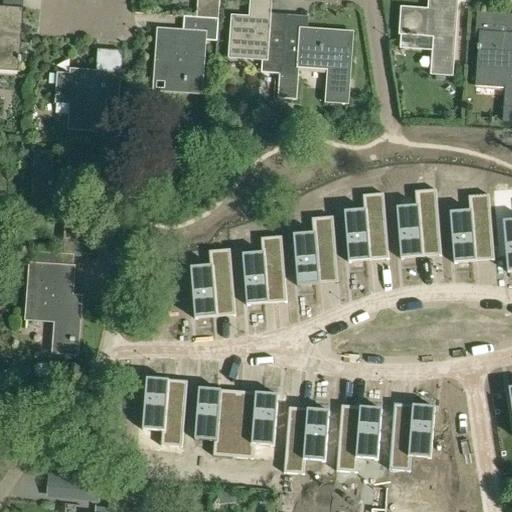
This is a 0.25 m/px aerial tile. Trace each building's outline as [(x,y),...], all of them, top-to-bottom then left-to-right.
[(197,0),(197,13),(196,19),(217,20),(218,15),(218,0),(197,0)] [(260,75),(281,76),(284,34),(268,33),(270,0),(249,0),(249,18),(231,17),(228,57),(261,59),(260,75)] [(400,7),(399,19),(401,19),(400,36),(432,38),(435,38),(433,63),(431,63),(430,76),(452,77),(457,2),(470,3),(469,0),(427,0),(427,9),(426,11),(411,10),(412,8),(400,7)] [(21,34),(23,10),(3,8),(0,8),(0,69),(19,71),(21,45),(17,45),(18,34),(21,34)] [(511,34),(511,28),(511,19),(511,15),(477,13),(475,34),(481,34),(480,46),(478,46),(478,50),(479,50),(479,64),(477,82),(507,84),(506,91),(504,125),(511,125),(511,34)] [(165,42),(157,41),(155,82),(167,83),(167,93),(197,95),(197,97),(201,97),(204,42),(217,43),(218,20),(217,20),(196,19),(183,18),(182,33),(165,31),(165,42)] [(273,118),(282,118),(283,100),(296,101),(298,69),(328,72),(326,104),(348,105),(353,34),(300,30),(300,35),(284,34),(281,76),(279,100),(274,99),(273,118)] [(77,116),(68,115),(67,132),(105,135),(106,127),(109,127),(110,112),(107,111),(107,109),(103,109),(104,97),(118,98),(118,101),(119,101),(121,74),(95,72),(95,76),(58,74),(55,103),(77,105),(77,116)] [(62,244),(64,244),(94,246),(96,210),(82,209),(84,189),(97,190),(100,158),(69,156),(67,164),(53,163),(54,154),(35,153),(32,200),(50,201),(51,187),(72,188),(71,208),(64,208),(62,244)] [(417,207),(397,209),(401,257),(401,260),(404,260),(439,257),(442,257),(442,253),(436,191),(415,193),(417,207)] [(365,212),(345,213),(349,260),(350,264),(389,261),(389,257),(384,195),(364,197),(365,212)] [(470,212),(450,213),(454,261),(455,265),(457,264),(492,262),(495,261),(494,258),(494,257),(489,196),(469,198),(470,212)] [(313,235),(294,236),(298,284),(298,287),(301,287),(336,284),(339,284),(338,280),(333,218),(312,220),(313,235)] [(262,254),(243,256),(247,303),(247,307),(250,307),(285,304),(287,303),(287,300),(282,238),(261,240),(262,254)] [(211,267),(191,269),(195,317),(195,320),(198,320),(233,317),(236,317),(236,313),(230,251),(210,253),(211,267)] [(78,356),(81,302),(73,302),(75,268),(29,265),(26,317),(55,319),(53,354),(78,356)] [(147,384),(143,431),(163,433),(162,447),(183,449),(187,387),(188,383),(147,380),(147,384)] [(199,394),(195,441),(215,443),(214,457),(234,459),(239,393),(236,393),(202,390),(199,390),(199,393),(199,394)] [(239,393),(234,459),(253,460),(254,446),(274,448),(278,400),(278,396),(239,393)] [(394,409),(389,471),(411,473),(412,459),(431,460),(435,412),(435,408),(433,408),(397,406),(395,405),(394,409)] [(342,411),(337,473),(358,474),(359,460),(378,461),(382,414),(382,410),(342,407),(342,411)] [(289,413),(284,474),(305,476),(306,462),(326,463),(329,416),(330,412),(289,409),(289,413)] [(49,475),(47,499),(99,503),(101,479),(49,475)]
